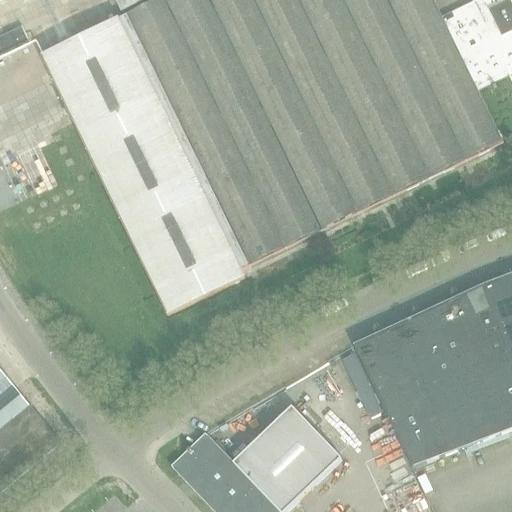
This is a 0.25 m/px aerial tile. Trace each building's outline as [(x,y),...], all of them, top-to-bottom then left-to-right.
[(0,0),(0,1),(2,0),(115,0),(119,9),(121,13),(129,9),(147,0),(0,0)] [(127,16),(40,58),(165,316),(243,278),(239,272),(249,267),(502,144),(476,91),(508,76),(511,83),(511,0),(479,0),(461,9),(440,19),(435,9),(431,0),(159,0),(141,9),(127,16)] [(0,62),(31,47),(23,29),(0,39),(0,62)] [(511,276),(483,288),(355,348),(355,349),(399,440),(412,469),(511,431),(511,276)] [(355,349),(327,363),(354,419),(370,454),(399,440),(355,349)] [(0,494),(61,444),(30,407),(29,407),(0,371),(0,494)] [(205,435),(171,468),(213,511),(288,511),(342,461),(292,409),(234,465),(205,435)]
